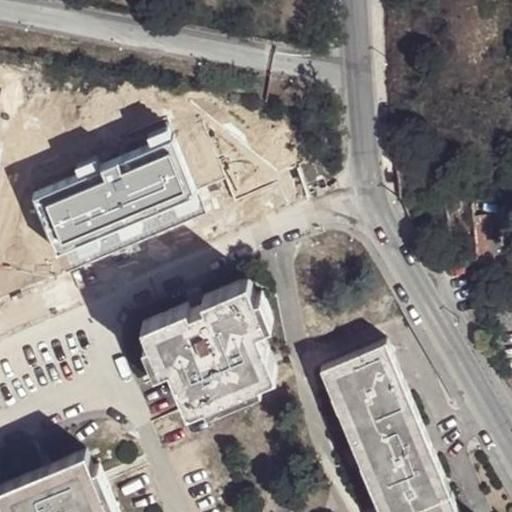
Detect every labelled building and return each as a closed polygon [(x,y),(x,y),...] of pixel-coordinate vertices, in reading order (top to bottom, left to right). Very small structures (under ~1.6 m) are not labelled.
[(219,115),(191,126),(202,154),(231,143),(219,115)] [(471,218),(478,281),(500,279),(496,242),(491,244),(488,216),(471,218)] [(278,367),(259,322),(273,316),(262,290),(255,293),(248,276),(203,295),(205,301),(192,306),(189,300),(144,320),(151,337),(145,340),(156,366),(172,360),(190,404),(207,396),(210,403),(264,380),(262,374),(278,367)] [(10,299),(0,303),(0,338),(23,329),(10,299)] [(461,511),(387,338),(322,366),(384,511),(461,511)] [(121,511),(100,461),(95,464),(88,447),(0,484),(0,488),(5,502),(0,503),(0,506),(2,511),(121,511)]
